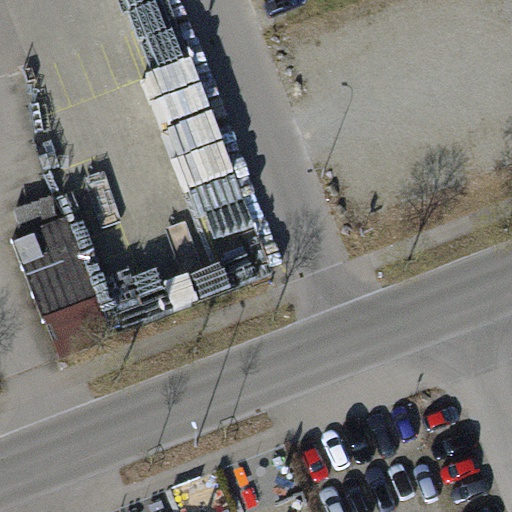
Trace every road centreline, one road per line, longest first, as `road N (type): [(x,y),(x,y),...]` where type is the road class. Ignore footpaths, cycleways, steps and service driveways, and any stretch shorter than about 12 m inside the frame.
road 1 (unclassified): [(0,472),(511,273)]
road 2 (unknown): [(458,294),(511,420)]
